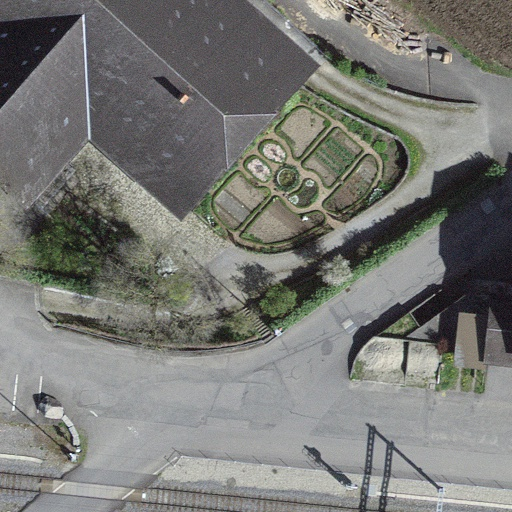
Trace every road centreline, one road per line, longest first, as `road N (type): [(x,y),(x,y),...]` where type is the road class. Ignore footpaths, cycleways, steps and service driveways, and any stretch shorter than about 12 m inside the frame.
road 1 (residential): [(511,218),(338,341),(240,396)]
road 2 (unclassified): [(511,431),(360,420),(240,396)]
road 3 (unclassified): [(240,396),(72,511)]
